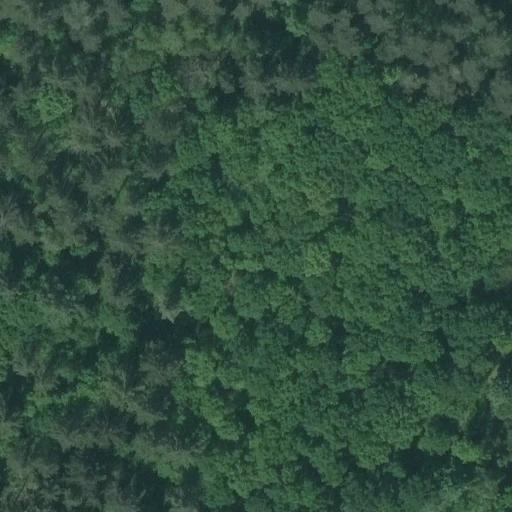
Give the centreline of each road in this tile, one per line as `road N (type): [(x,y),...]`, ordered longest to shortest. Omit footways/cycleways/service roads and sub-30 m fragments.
road 1 (track): [(511,350),(416,475),(368,511)]
road 2 (track): [(178,3),(122,37),(0,58)]
